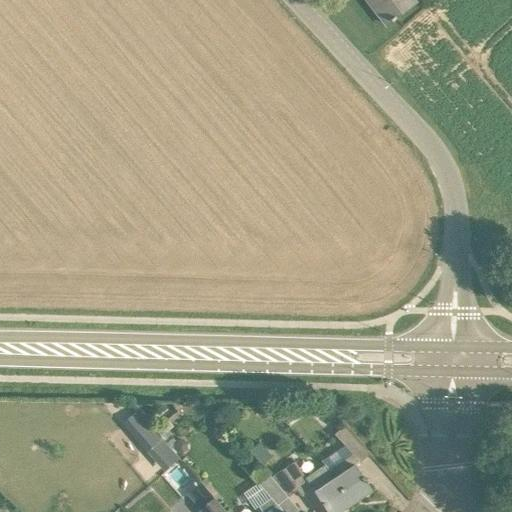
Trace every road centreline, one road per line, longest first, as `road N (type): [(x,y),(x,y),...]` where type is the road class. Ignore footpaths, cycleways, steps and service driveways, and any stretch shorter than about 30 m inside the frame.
road 1 (tertiary): [(453,345),(458,242),(444,165),(295,0)]
road 2 (secondary): [(0,353),(304,359)]
road 3 (secondary): [(453,345),(356,344),(304,359)]
road 4 (secondary): [(304,359),(357,370),(437,371)]
